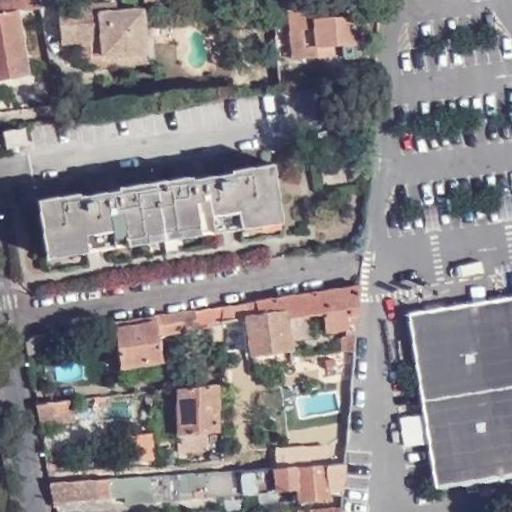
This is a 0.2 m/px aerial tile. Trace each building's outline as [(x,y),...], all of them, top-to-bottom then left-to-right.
[(14,10),(38,7),(36,0),(0,0),(0,79),(26,75),(14,10)] [(54,0),(57,42),(79,40),(81,68),(109,66),(109,57),(143,54),(141,13),(115,15),(114,2),(144,0),(54,0)] [(337,0),(287,0),(292,60),(342,56),(341,46),(356,45),(355,15),(339,16),(337,0)] [(109,57),(109,66),(144,63),(143,54),(109,57)] [(4,132),(6,147),(22,144),(20,129),(4,132)] [(212,229),(279,219),(272,162),(229,168),(230,172),(190,177),(190,175),(118,185),(118,189),(77,195),(77,192),(37,198),(46,253),(102,245),(212,229)] [(358,314),(360,285),(248,302),(250,316),(284,310),(286,310),(290,341),(310,338),(307,317),(324,315),(328,314),(329,318),(344,315),(344,317),(346,316),(358,314)] [(511,296),(408,313),(435,488),(511,476),(511,296)] [(250,316),(248,302),(220,306),(221,319),(244,316),(250,316)] [(221,319),(220,306),(112,322),(119,365),(161,359),(156,332),(194,325),(193,323),(221,319)] [(284,310),(250,316),(244,316),(249,355),(289,350),(284,310)] [(347,329),(346,316),(344,317),(344,315),(329,318),(328,314),(324,315),(326,333),(345,329),(347,329)] [(357,328),(358,314),(346,316),(347,329),(357,328)] [(355,350),(357,328),(347,329),(345,329),(346,338),(340,338),(341,351),(355,350)] [(56,352),(53,332),(32,335),(26,341),(26,355),(56,352)] [(216,431),(218,382),(177,387),(177,434),(175,434),(176,452),(208,450),(208,431),(216,431)] [(72,398),(35,402),(38,425),(74,420),(72,398)] [(122,465),(151,462),(149,434),(120,437),(122,465)] [(280,467),(318,465),(318,452),(280,455),(280,467)] [(329,490),(345,489),(347,464),(318,465),(280,467),(196,473),(197,490),(206,490),(206,496),(300,492),(300,502),(330,501),(329,490)] [(196,473),(175,474),(177,491),(197,490),(196,473)] [(175,474),(123,477),(124,494),(124,500),(176,497),(177,491),(175,474)] [(123,477),(108,478),(109,495),(124,494),(123,477)] [(108,478),(49,481),(51,498),(109,495),(108,478)]
